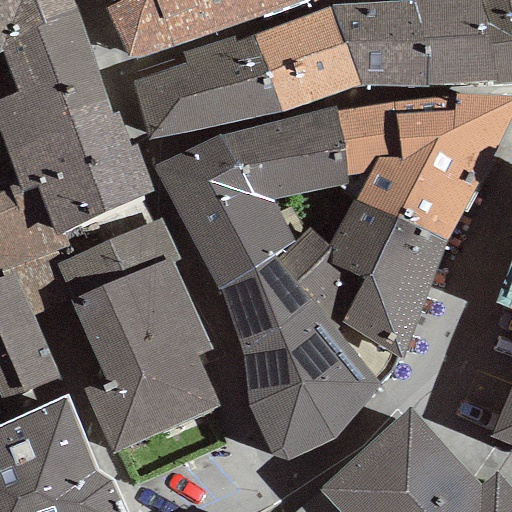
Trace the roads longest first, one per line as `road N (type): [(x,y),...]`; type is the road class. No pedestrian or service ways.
road 1 (residential): [(264,492),(203,306),(79,0)]
road 2 (residential): [(264,492),(320,463),(403,394),(511,179)]
